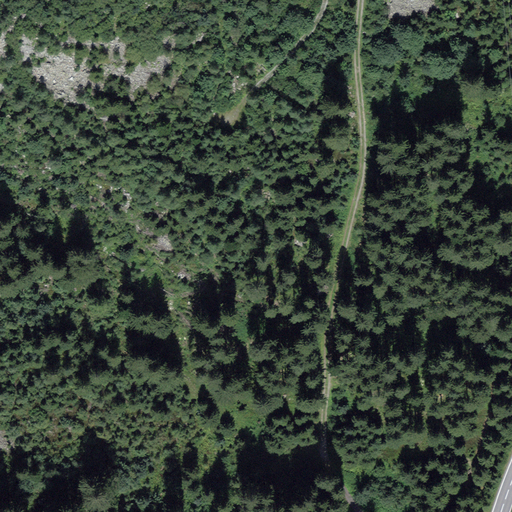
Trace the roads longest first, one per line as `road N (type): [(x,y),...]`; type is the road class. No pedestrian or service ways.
road 1 (track): [(338,511),(324,414),(362,156),(360,0)]
road 2 (track): [(325,0),(310,31),(228,119)]
